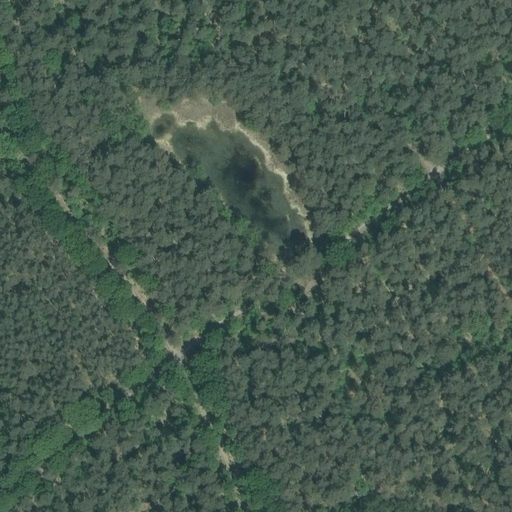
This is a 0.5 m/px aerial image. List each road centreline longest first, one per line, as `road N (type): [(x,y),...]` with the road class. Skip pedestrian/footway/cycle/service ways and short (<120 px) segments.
road 1 (track): [(0,490),(232,312),(298,294),(335,249),(511,122)]
road 2 (track): [(19,105),(108,71),(244,59),(292,70)]
